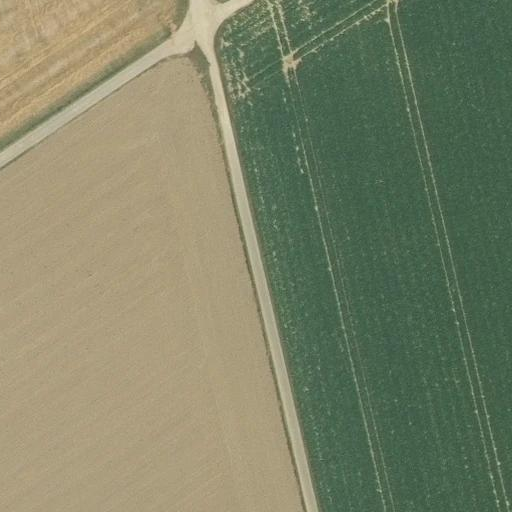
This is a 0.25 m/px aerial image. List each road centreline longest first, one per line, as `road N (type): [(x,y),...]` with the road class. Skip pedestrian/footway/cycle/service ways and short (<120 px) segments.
road 1 (track): [(312,511),(195,0)]
road 2 (track): [(0,162),(245,0)]
